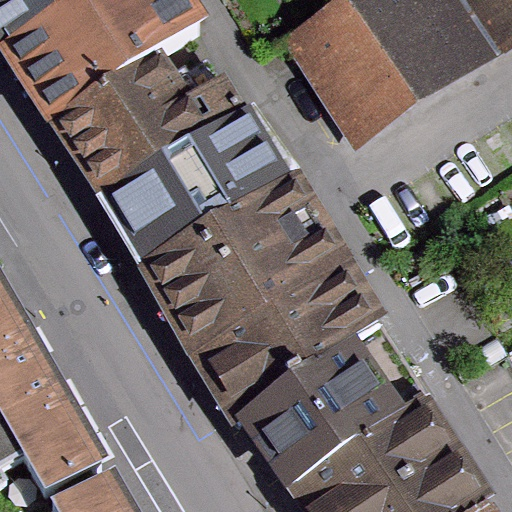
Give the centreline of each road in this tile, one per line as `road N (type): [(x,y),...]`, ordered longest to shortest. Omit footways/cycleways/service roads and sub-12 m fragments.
road 1 (tertiary): [(216,511),(0,153)]
road 2 (residential): [(511,86),(335,198)]
